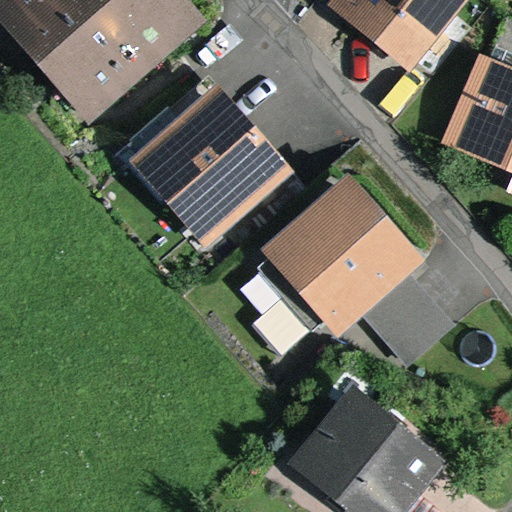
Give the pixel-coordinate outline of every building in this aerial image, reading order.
[(67,66),(94,97),(177,24),(155,0),(26,0),(17,8),(43,39),(32,49),(56,76),(67,66)] [(342,0),(410,56),(455,1),(453,0),(342,0)] [(511,22),(506,20),(494,47),(511,55),(511,22)] [(511,83),(483,71),(455,136),(511,160),(511,83)] [(147,163),(206,232),(276,171),(216,103),(147,163)] [(338,321),(407,260),(348,192),(261,269),(313,328),(331,313),(338,321)] [(424,273),(397,290),(431,341),(457,323),(424,273)] [(346,469),(331,488),(359,511),(390,511),(432,461),(358,400),(319,447),(346,469)] [(397,511),(437,511),(413,492),(397,511)]
